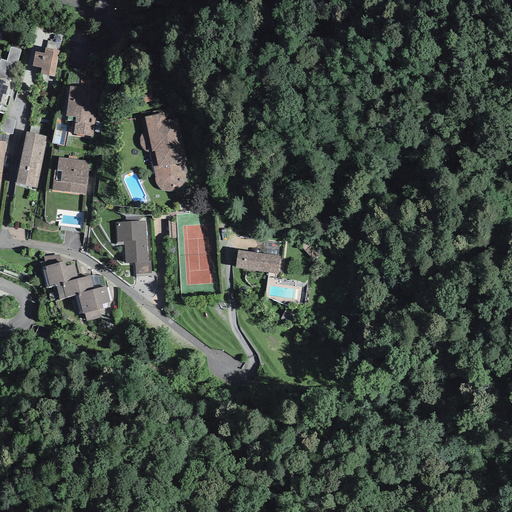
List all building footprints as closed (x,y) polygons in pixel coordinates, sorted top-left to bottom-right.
[(21,50),(10,47),(6,60),(1,59),(0,60),(0,112),(6,114),(16,75),(13,75),(21,50)] [(59,50),(45,47),(44,53),(36,51),(33,66),(41,67),(40,73),(41,73),(54,76),(59,50)] [(99,90),(70,86),(66,116),(68,116),(67,120),(75,121),(73,133),(93,136),(99,90)] [(145,118),(141,119),(143,131),(143,132),(142,133),(140,135),(140,138),(139,142),(140,145),(142,148),(144,150),(146,151),(148,152),(149,152),(154,175),(155,177),(155,179),(155,181),(156,183),(157,185),(158,186),(159,188),(161,189),(163,190),(165,191),(167,191),(170,191),(173,191),(175,190),(177,189),(179,187),(181,185),(183,184),(184,182),(185,180),(185,177),(185,174),(184,166),(184,164),(185,162),(186,161),(177,118),(165,120),(163,112),(145,116),(145,118)] [(47,136),(23,131),(18,158),(20,158),(15,183),(36,187),(47,136)] [(89,161),(58,157),(57,169),(54,169),(52,190),(85,194),(89,161)] [(147,262),(145,221),(116,222),(117,245),(124,244),(125,263),(147,262)] [(280,256),(238,250),(235,267),(278,273),(280,256)] [(61,262),(59,255),(44,257),(46,265),(61,262)] [(46,265),(42,266),(47,287),(56,285),(67,282),(67,281),(78,278),(74,264),(65,266),(64,261),(61,262),(46,265)] [(90,275),(78,278),(67,281),(67,282),(56,285),(59,299),(78,294),(82,293),(82,291),(93,289),(90,275)] [(106,286),(93,289),(82,291),(82,293),(78,294),(83,313),(84,313),(86,321),(101,317),(99,309),(103,308),(102,304),(110,302),(106,286)]
